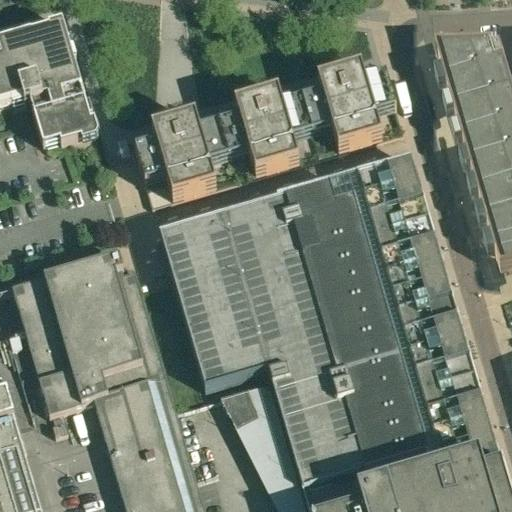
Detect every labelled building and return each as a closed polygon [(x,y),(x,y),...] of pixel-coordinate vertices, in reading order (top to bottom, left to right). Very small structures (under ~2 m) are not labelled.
[(58,35),(0,52),(0,113),(11,110),(12,114),(23,111),(24,114),(30,112),(43,154),(60,149),(61,153),(91,144),(93,139),(63,37),(58,35)] [(511,53),(452,55),(436,56),(479,205),(501,278),(511,275),(511,95),(509,85),(511,85),(511,53)] [(152,214),(403,141),(382,70),(131,143),(152,214)] [(349,188),(287,207),(160,244),(205,397),(268,378),(307,511),(511,511),(511,510),(411,170),(349,188)] [(123,277),(119,264),(12,296),(49,424),(62,420),(94,411),(123,511),(202,511),(133,275),(123,277)] [(221,400),(276,511),(303,511),(268,387),(221,400)] [(37,511),(21,454),(2,389),(0,389),(0,511),(37,511)] [(62,420),(49,424),(55,443),(68,439),(62,420)]
